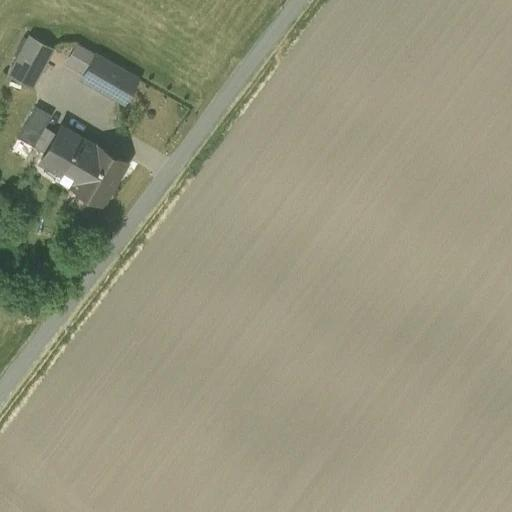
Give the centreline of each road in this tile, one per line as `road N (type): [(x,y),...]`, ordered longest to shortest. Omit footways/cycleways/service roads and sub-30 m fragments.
road 1 (unclassified): [(0,389),(296,0)]
road 2 (unknown): [(0,174),(121,230)]
